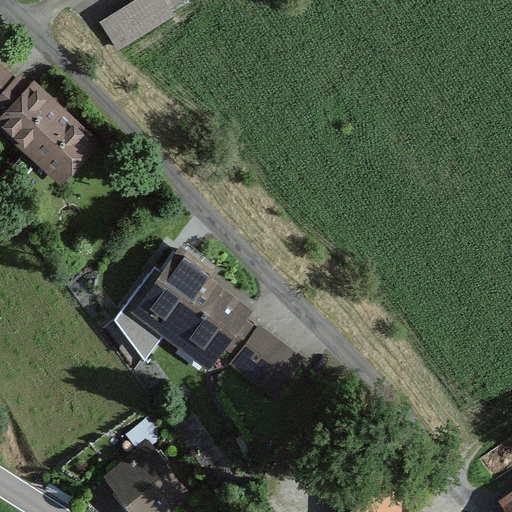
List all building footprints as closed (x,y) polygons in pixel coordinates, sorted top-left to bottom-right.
[(171,0),(143,0),(110,20),(126,46),(179,14),(171,0)] [(0,60),(0,101),(11,112),(1,122),(70,186),(109,144),(41,81),(32,90),(0,60)] [(267,311),(182,254),(145,310),(226,364),(231,355),(287,392),(311,357),(259,323),(267,311)] [(155,446),(117,476),(145,511),(171,511),(193,494),(155,446)] [(421,511),(393,483),(363,511),(421,511)]
